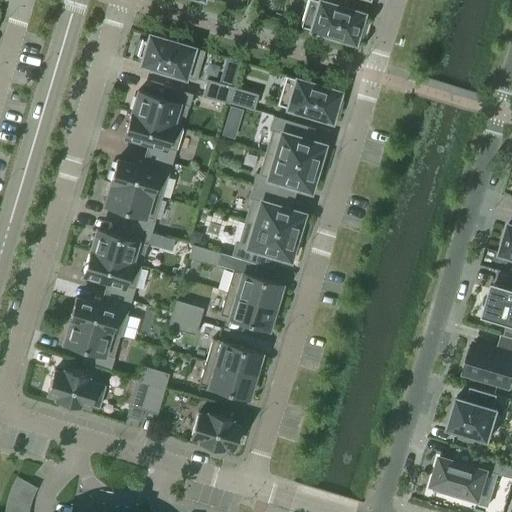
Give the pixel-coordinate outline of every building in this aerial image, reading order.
[(307,0),(300,25),(354,41),(356,35),(361,36),(366,20),(361,18),(363,12),(334,3),(335,0),(307,0)] [(142,38),(137,55),(143,56),(141,62),(195,79),(203,50),(149,34),(147,40),(142,38)] [(337,97),(339,90),(285,74),(277,103),(331,119),(332,113),(338,114),(343,98),(337,97)] [(253,107),(256,96),(257,93),(206,78),(202,95),(227,102),(228,100),(253,107)] [(130,113),(182,128),(182,127),(181,127),(188,106),(192,93),(165,85),(161,97),(138,89),(131,111),(130,113)] [(182,128),(130,113),(124,134),(148,141),(144,154),(171,163),(182,128)] [(265,151),(321,168),(326,152),(321,151),(323,143),(295,134),(298,122),(273,115),(269,128),(271,129),(265,151)] [(321,168),(265,151),(258,173),(256,172),(252,185),(277,192),(281,181),(310,189),(312,182),(316,183),(321,168)] [(171,163),(144,154),(140,165),(116,158),(110,182),(161,197),(171,163)] [(161,197),(110,182),(104,203),(127,210),(124,222),(151,231),(155,218),(154,218),(160,198),(161,198),(161,197)] [(244,219),(301,236),(305,221),(301,219),(303,212),(274,204),(277,192),(252,185),(248,197),(251,197),(244,219)] [(301,236),(244,219),(238,242),(235,241),(231,254),(257,261),(260,249),(289,258),(291,250),(296,252),(301,236)] [(89,249),(141,264),(141,263),(140,263),(146,243),(147,243),(148,241),(160,244),(163,234),(151,231),(124,222),(120,234),(97,227),(90,249),(89,249)] [(511,223),(509,222),(508,224),(508,225),(501,250),(500,252),(502,253),(502,252),(511,255),(511,223)] [(192,243),(191,247),(188,257),(216,265),(220,251),(192,243)] [(141,264),(89,249),(83,272),(107,279),(103,291),(131,299),(141,264)] [(226,290),(278,306),(278,305),(281,294),(278,293),(281,282),(233,268),(226,290)] [(498,282),(497,286),(495,290),(490,288),(482,315),(507,322),(505,328),(511,329),(511,279),(505,278),(504,283),(498,282)] [(278,306),(226,290),(219,313),(268,327),(271,316),(274,317),(277,307),(278,307),(278,306)] [(131,299),(103,291),(100,303),(75,296),(69,319),(120,334),(131,299)] [(172,312),(199,320),(203,306),(176,298),(172,312)] [(199,320),(172,312),(168,325),(195,333),(199,320)] [(120,334),(69,319),(68,319),(69,320),(63,342),(86,348),(83,360),(110,368),(114,356),(113,356),(119,334),(120,335),(120,334)] [(511,373),(511,336),(507,335),(503,350),(474,341),(472,346),(469,345),(465,360),(468,361),(464,372),(508,386),(511,373)] [(206,359),(258,375),(258,374),(261,363),(257,362),(261,351),(212,337),(206,359)] [(258,375),(206,359),(199,382),(247,397),(251,385),(254,386),(257,376),(258,375)] [(138,377),(151,381),(165,385),(169,372),(142,364),(138,377)] [(54,368),(47,391),(56,394),(55,397),(79,404),(79,401),(89,404),(98,407),(105,383),(95,381),(86,378),(87,375),(64,368),(63,371),(54,368)] [(143,408),(151,381),(138,377),(129,404),(143,408)] [(151,381),(143,408),(157,413),(165,385),(151,381)] [(448,425),(447,427),(449,427),(457,430),(456,435),(473,440),(474,435),(487,438),(487,439),(489,439),(489,438),(489,437),(497,409),(498,408),(496,407),(496,408),(494,407),(497,394),(470,386),(467,399),(458,396),(459,396),(457,395),(456,397),(457,397),(454,407),(453,407),(451,415),(448,425)] [(198,411),(191,434),(200,437),(199,440),(222,447),(223,444),(232,447),(239,424),(230,421),(231,418),(208,411),(207,414),(198,411)] [(440,454),(432,482),(435,483),(433,489),(488,505),(498,472),(511,476),(511,462),(461,447),(457,460),(440,454)] [(27,511),(28,511),(29,507),(30,504),(31,500),(32,496),(33,493),(35,489),(37,486),(16,474),(14,480),(11,485),(9,490),(7,496),(6,501),(5,507),(4,511),(27,511)]
